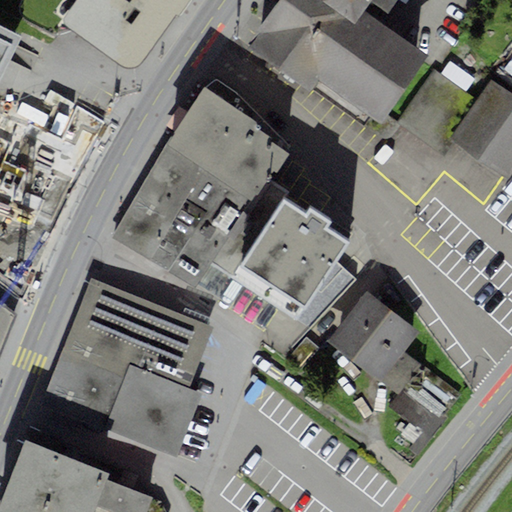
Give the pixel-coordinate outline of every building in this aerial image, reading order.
[(179,17),(190,0),(75,0),(65,13),(63,19),(64,24),(123,64),(130,68),(135,67),(140,65),(175,14),(179,17)] [(428,57),(363,12),(355,24),(322,1),(323,0),(278,0),(245,47),(364,126),(371,117),(381,124),(428,57)] [(323,0),(322,1),(355,24),(363,12),(371,0),(389,13),(397,0),(323,0)] [(0,79),(21,37),(0,26),(0,79)] [(441,75),(464,92),(473,80),(450,63),(441,75)] [(506,181),(511,173),(511,96),(491,81),(476,101),(464,92),(441,75),(433,70),(396,122),(444,157),(454,143),(506,181)] [(258,125),(205,90),(161,156),(109,235),(194,291),(212,264),(227,274),(232,277),(283,200),(288,192),(280,187),(271,181),(290,152),(255,130),(258,125)] [(0,267),(32,284),(104,125),(50,92),(41,113),(0,97),(0,267)] [(306,216),(283,200),(232,277),(295,320),(305,305),(346,244),(324,229),(329,223),(310,210),(306,216)] [(188,388),(213,327),(90,279),(42,402),(111,429),(109,432),(177,459),(202,393),(188,388)] [(419,333),(366,291),(325,342),(378,384),(380,381),(397,395),(421,365),(404,352),(419,333)] [(0,356),(17,318),(0,304),(0,356)] [(110,474),(25,441),(0,502),(0,511),(162,511),(154,498),(107,482),(110,474)]
